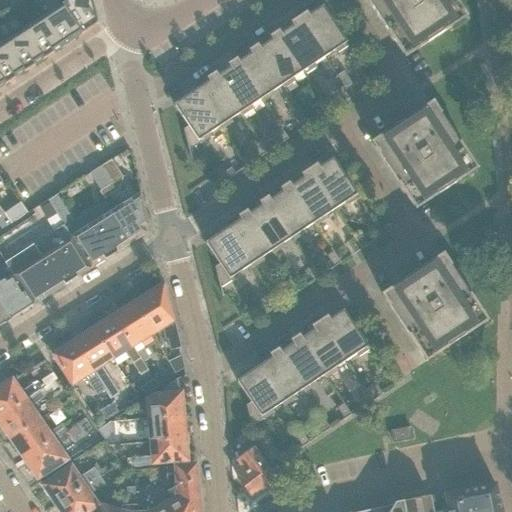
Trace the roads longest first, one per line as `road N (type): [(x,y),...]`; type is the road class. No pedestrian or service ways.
road 1 (residential): [(349,279),(414,238),(339,128)]
road 2 (residential): [(0,346),(173,237)]
road 3 (residential): [(312,503),(511,461)]
road 4 (residential): [(173,237),(339,128)]
road 5 (residential): [(138,100),(292,0)]
road 6 (residential): [(339,128),(402,86),(346,0)]
road 7 (residential): [(205,376),(349,279)]
road 8 (residential): [(0,110),(130,26)]
road 9 (residential): [(205,376),(173,237)]
road 10 (residential): [(173,237),(138,100)]
road 11 (residential): [(511,460),(506,323)]
road 12 (residential): [(217,511),(205,376)]
